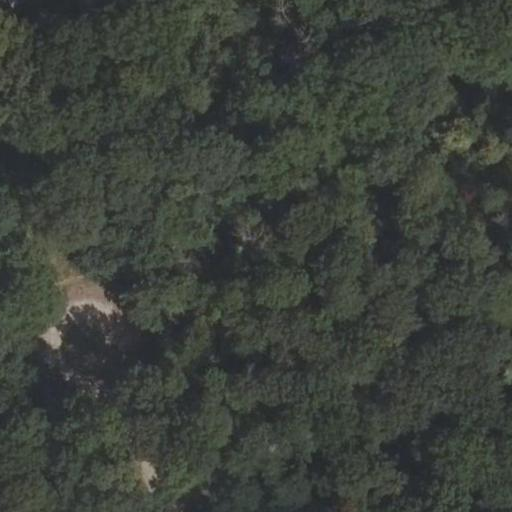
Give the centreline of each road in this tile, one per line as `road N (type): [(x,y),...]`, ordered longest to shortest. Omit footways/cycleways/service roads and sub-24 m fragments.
road 1 (track): [(163,511),(511,307)]
road 2 (track): [(109,407),(135,380),(137,341),(111,309),(67,304),(31,338),(33,381),(61,408),(99,411)]
